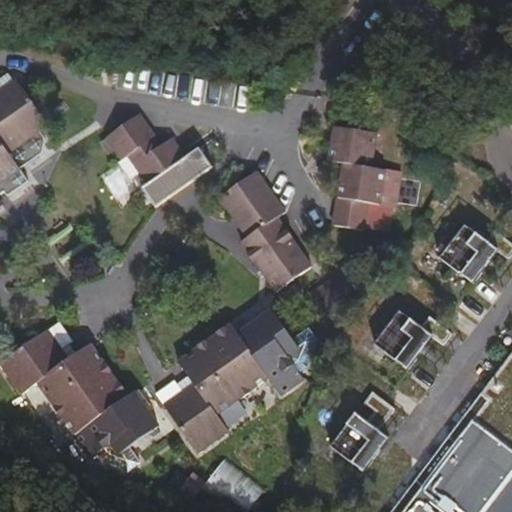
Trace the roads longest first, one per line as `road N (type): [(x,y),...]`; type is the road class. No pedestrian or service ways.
road 1 (residential): [(0,62),(107,97),(276,128),(374,0)]
road 2 (residential): [(416,0),(465,48),(511,183)]
road 3 (residential): [(511,303),(407,440)]
